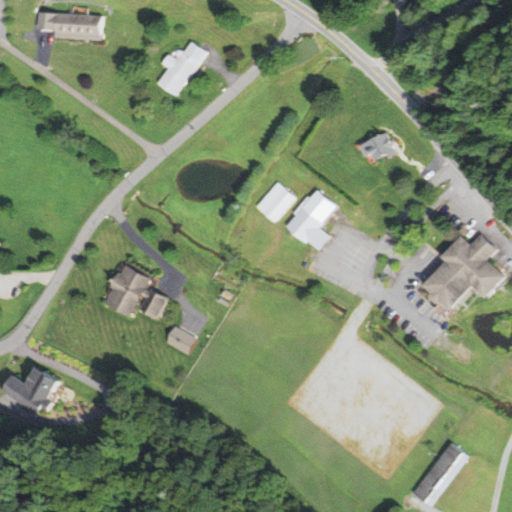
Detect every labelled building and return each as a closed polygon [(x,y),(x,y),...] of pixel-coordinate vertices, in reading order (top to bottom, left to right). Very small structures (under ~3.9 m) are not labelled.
[(102,16),(37,15),(37,38),(101,39),(102,16)] [(181,54),(173,49),(161,67),(166,70),(155,86),(176,99),(205,54),(188,44),(181,54)] [(357,149),(368,168),(394,153),(383,134),(357,149)] [(255,207),(273,225),(296,202),(278,184),(255,207)] [(329,238),(318,229),(336,209),(316,192),(285,228),(315,255),(329,238)] [(425,285),(467,241),(505,276),(487,295),(474,283),(450,309),(425,285)] [(101,308),(127,319),(130,311),(157,322),(166,299),(144,289),(148,279),(118,266),(101,308)] [(0,393),(44,415),(60,382),(30,368),(23,382),(8,375),(0,392),(0,393)] [(464,457),(446,444),(411,496),(430,508),(464,457)]
